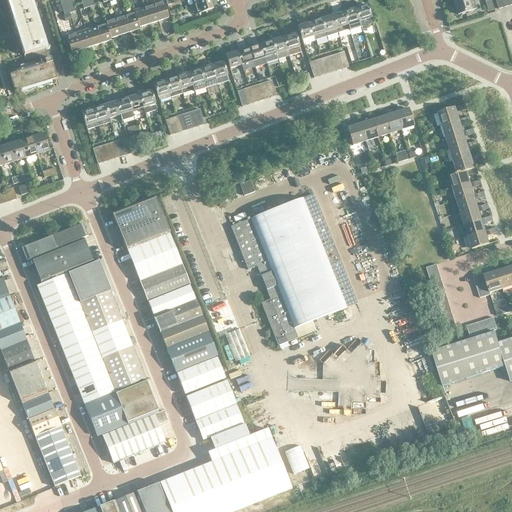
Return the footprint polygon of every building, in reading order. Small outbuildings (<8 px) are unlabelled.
[(5,0),(23,56),(48,48),(32,0),(5,0)] [(69,13),(65,0),(59,0),(63,12),(64,15),(69,13)] [(71,0),(65,0),(69,13),(75,11),(71,0)] [(89,7),(86,0),(80,0),(83,9),(89,7)] [(213,9),(209,0),(207,0),(193,5),(196,15),(213,9)] [(471,10),(467,0),(463,0),(454,3),(457,15),(471,10)] [(495,0),(498,9),(504,7),(501,0),(495,0)] [(163,1),(152,5),(158,21),(168,18),(163,1)] [(152,5),(143,8),(148,24),(158,21),(152,5)] [(355,8),(361,27),(372,24),(366,5),(355,8)] [(148,24),(143,8),(133,11),(134,13),(139,27),(148,24)] [(355,29),(361,27),(355,8),(343,12),(348,25),(354,23),(355,29)] [(332,16),(337,33),(349,30),(343,12),(332,16)] [(139,29),(139,27),(134,13),(124,16),(129,32),(139,29)] [(65,22),(71,20),(69,14),(63,16),(65,22)] [(120,35),(129,32),(124,16),(114,19),(120,35)] [(326,37),(337,33),(332,16),(321,19),(326,37)] [(120,35),(114,19),(105,22),(105,24),(110,39),(120,35)] [(315,40),(326,37),(321,19),(309,23),(313,36),(315,40)] [(302,40),(313,36),(309,23),(298,27),(302,40)] [(110,40),(110,39),(105,24),(95,27),(100,44),(110,40)] [(91,47),(100,44),(95,27),(85,30),(91,47)] [(81,50),(91,47),(85,30),(76,33),(81,50)] [(71,53),(81,50),(76,33),(66,36),(71,53)] [(283,37),(289,56),(301,53),(294,34),(283,37)] [(277,60),(289,56),(283,37),(271,41),(277,60)] [(260,45),(264,58),(265,64),(277,60),(271,41),(260,45)] [(260,45),(248,48),(252,61),(264,58),(260,45)] [(252,61),(248,48),(237,52),(241,65),(252,61)] [(229,69),(241,65),(237,52),(225,55),(229,69)] [(337,54),(342,69),(348,67),(343,52),(337,54)] [(6,74),(5,76),(11,97),(21,95),(20,94),(52,84),(52,85),(59,83),(61,80),(53,54),(39,58),(41,63),(26,68),(24,64),(21,65),(22,69),(6,74)] [(336,71),(342,69),(337,54),(332,56),(336,71)] [(331,73),(336,71),(332,56),(326,58),(331,73)] [(325,74),(331,73),(326,58),(320,59),(325,74)] [(320,76),(325,74),(320,59),(315,61),(320,76)] [(313,78),(320,76),(315,61),(309,63),(313,78)] [(211,66),(217,85),(228,81),(222,63),(211,66)] [(205,89),(217,85),(211,66),(199,70),(205,89)] [(188,73),(193,91),(194,92),(205,89),(199,70),(188,73)] [(182,94),(193,91),(188,73),(176,77),(182,94)] [(170,98),(182,94),(176,77),(165,81),(170,98)] [(159,101),(170,98),(165,81),(153,84),(158,98),(159,101)] [(271,81),(265,83),(270,98),(276,96),(271,81)] [(264,100),(270,98),(265,83),(259,85),(264,100)] [(259,101),(264,100),(259,85),(254,86),(259,101)] [(253,103),(259,101),(254,86),(248,88),(253,103)] [(247,105),(253,103),(248,88),(243,90),(247,105)] [(247,105),(243,90),(237,92),(241,107),(247,105)] [(139,95),(143,108),(144,114),(156,110),(155,105),(150,91),(139,95)] [(131,112),(143,108),(139,95),(127,98),(131,112)] [(116,102),(120,116),(122,121),(133,118),(131,112),(127,98),(116,102)] [(108,119),(120,116),(116,102),(104,106),(108,119)] [(109,123),(108,119),(104,106),(93,109),(98,126),(109,123)] [(442,126),(459,120),(455,108),(438,113),(442,126)] [(87,130),(98,126),(93,109),(81,113),(86,126),(87,130)] [(395,113),(401,130),(413,126),(408,109),(395,113)] [(199,110),(193,112),(198,127),(204,125),(199,110)] [(192,128),(198,127),(193,112),(188,113),(192,128)] [(187,130),(192,128),(188,113),(182,115),(187,130)] [(389,134),(401,130),(395,113),(383,117),(389,134)] [(170,136),(175,134),(171,119),(169,119),(167,115),(164,116),(165,121),(170,136)] [(181,132),(187,130),(182,115),(176,117),(181,132)] [(175,134),(181,132),(176,117),(171,119),(175,134)] [(376,138),(389,134),(383,117),(371,121),(376,138)] [(463,132),(459,120),(442,126),(445,138),(463,132)] [(364,141),(376,138),(371,121),(359,124),(364,141)] [(352,145),(364,141),(359,124),(347,128),(352,145)] [(466,144),(463,132),(445,138),(449,150),(466,144)] [(31,138),(37,155),(49,151),(43,134),(31,138)] [(140,135),(133,136),(135,143),(142,141),(140,135)] [(25,159),(37,155),(31,138),(19,141),(25,159)] [(121,140),(125,155),(131,154),(127,139),(121,140)] [(125,155),(121,140),(115,142),(120,157),(125,155)] [(13,163),(25,159),(19,141),(7,145),(13,163)] [(115,142),(109,144),(114,159),(120,157),(115,142)] [(114,159),(109,144),(104,146),(109,161),(114,159)] [(453,162),(470,156),(466,144),(449,150),(453,162)] [(0,164),(0,166),(13,163),(7,145),(0,147),(0,164)] [(109,161),(104,146),(98,147),(103,163),(109,161)] [(97,164),(103,163),(98,147),(92,149),(97,164)] [(466,172),(471,170),(474,169),(470,156),(453,162),(457,174),(466,171),(466,172)] [(428,157),(419,160),(423,171),(431,168),(428,157)] [(457,174),(448,176),(452,189),(470,184),(466,172),(466,171),(457,174)] [(13,185),(19,183),(17,177),(11,179),(13,185)] [(456,201),(474,196),(470,184),(452,189),(456,201)] [(24,186),(17,188),(19,196),(27,194),(24,186)] [(7,190),(10,202),(16,200),(12,188),(7,190)] [(5,203),(10,202),(7,190),(1,192),(5,203)] [(257,266),(270,299),(260,303),(277,346),(286,343),(288,342),(297,338),(293,329),(356,304),(313,194),(248,220),(248,219),(246,220),(246,221),(232,226),(228,216),(227,216),(231,227),(230,227),(247,270),(257,266)] [(129,250),(169,234),(154,196),(111,213),(127,251),(129,250)] [(460,213),(477,208),(474,196),(456,201),(460,213)] [(464,225),(481,220),(477,208),(460,213),(464,225)] [(468,238),(485,232),(481,220),(464,225),(468,238)] [(57,249),(83,238),(88,237),(83,224),(52,236),(57,249)] [(489,244),(485,232),(468,238),(471,250),(489,244)] [(182,265),(169,234),(129,250),(135,266),(133,267),(139,282),(182,265)] [(57,249),(52,236),(21,249),(26,261),(31,259),(57,249)] [(31,259),(41,285),(67,274),(93,264),(83,238),(57,249),(31,259)] [(79,304),(110,292),(98,262),(93,264),(67,274),(77,299),(79,304)] [(147,301),(189,284),(182,265),(173,269),(139,282),(147,301)] [(428,274),(438,271),(436,265),(426,268),(428,274)] [(501,289),(511,285),(511,279),(508,268),(496,272),(501,289)] [(428,274),(429,279),(440,276),(438,271),(428,274)] [(489,293),(501,289),(496,272),(484,276),(485,279),(487,284),(488,290),(489,293)] [(485,279),(484,276),(483,273),(473,277),(475,282),(485,279)] [(67,274),(41,285),(36,286),(46,311),(77,299),(67,274)] [(429,279),(431,285),(441,281),(440,276),(429,279)] [(0,300),(9,297),(1,277),(0,277),(0,300)] [(487,284),(485,279),(475,282),(476,288),(487,284)] [(441,281),(431,285),(433,290),(443,287),(441,281)] [(478,293),(488,290),(487,284),(476,288),(478,293)] [(186,304),(196,300),(190,286),(147,303),(153,318),(186,304)] [(443,287),(433,290),(434,295),(445,292),(443,287)] [(490,295),(489,293),(488,290),(478,293),(479,298),(490,295)] [(91,334),(122,322),(110,292),(79,304),(91,334)] [(446,297),(445,292),(434,295),(436,300),(446,297)] [(0,331),(19,324),(9,297),(0,300),(0,331)] [(448,302),(446,297),(436,300),(438,306),(448,302)] [(46,311),(61,347),(91,334),(79,304),(77,299),(46,311)] [(202,316),(196,300),(186,304),(153,318),(160,333),(202,316)] [(439,311),(450,308),(448,302),(438,306),(439,311)] [(451,313),(450,308),(439,311),(441,316),(451,313)] [(453,318),(451,313),(441,316),(443,322),(453,318)] [(202,316),(160,333),(166,348),(208,331),(202,316)] [(455,324),(453,318),(443,322),(444,327),(455,324)] [(493,318),(487,320),(491,330),(496,328),(493,318)] [(485,332),(491,330),(487,320),(482,321),(485,332)] [(480,333),(485,332),(482,321),(477,323),(480,333)] [(91,334),(101,359),(132,346),(122,322),(91,334)] [(475,335),(480,333),(477,323),(472,325),(475,335)] [(0,350),(0,351),(26,341),(19,324),(0,331),(0,350)] [(456,329),(455,324),(444,327),(446,332),(456,329)] [(469,337),(475,335),(472,325),(466,326),(469,337)] [(511,338),(498,343),(494,332),(431,352),(442,386),(505,366),(510,382),(511,380),(511,338)] [(166,350),(175,373),(217,356),(208,333),(166,350)] [(101,359),(91,334),(61,347),(70,371),(101,359)] [(34,361),(26,341),(0,351),(8,372),(34,361)] [(234,360),(229,345),(223,348),(228,362),(234,360)] [(145,379),(132,346),(101,359),(114,392),(145,379)] [(238,361),(240,366),(249,362),(248,357),(238,361)] [(184,395),(225,378),(217,358),(176,374),(184,395)] [(101,359),(70,371),(84,405),(114,392),(101,359)] [(34,361),(8,372),(22,405),(47,394),(34,361)] [(158,412),(145,379),(114,392),(127,425),(158,412)] [(186,398),(195,421),(204,417),(236,404),(227,381),(186,398)] [(114,392),(84,405),(97,437),(127,425),(114,392)] [(54,410),(47,394),(22,405),(28,421),(54,410)] [(195,422),(203,440),(244,424),(236,405),(195,422)] [(54,410),(28,421),(35,437),(61,427),(54,410)] [(154,415),(127,425),(139,453),(165,443),(158,425),(167,421),(162,411),(154,415)] [(139,453),(127,425),(102,436),(113,464),(139,453)] [(215,450),(249,437),(245,425),(210,439),(215,450)] [(61,427),(35,437),(34,437),(54,487),(81,477),(61,427)] [(249,437),(215,450),(207,453),(211,463),(195,469),(160,483),(164,493),(171,511),(233,511),(267,498),(292,489),(272,439),(267,429),(249,437)] [(299,446),(284,452),(293,474),(308,468),(299,446)] [(135,493),(142,511),(171,511),(164,493),(160,483),(135,493)] [(27,488),(9,495),(11,501),(29,495),(27,488)] [(142,511),(135,493),(115,501),(119,511),(142,511)] [(97,508),(98,511),(118,511),(115,501),(97,508)]
